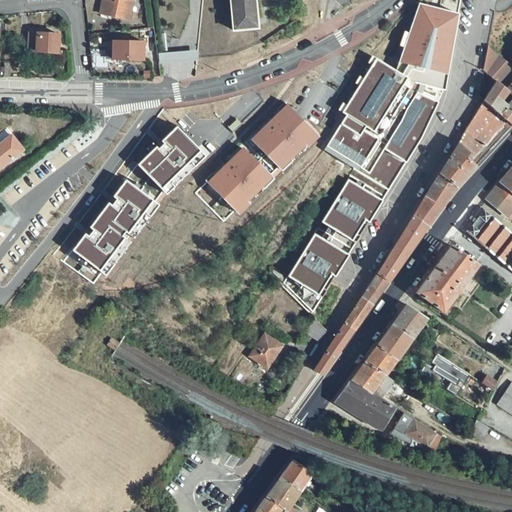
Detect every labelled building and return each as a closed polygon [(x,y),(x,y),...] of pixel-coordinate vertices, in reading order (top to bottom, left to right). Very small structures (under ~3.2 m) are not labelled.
[(133,1),(126,0),(103,0),(100,13),(129,20),(133,1)] [(255,0),(169,0),(172,27),(182,26),(184,47),(174,48),(177,71),(202,68),(200,55),(260,50),(255,0)] [(458,15),(419,4),(396,71),(413,83),(418,84),(443,91),(458,15)] [(59,34),(29,33),(28,51),(58,53),(59,34)] [(143,42),(113,41),(113,42),(113,49),(113,60),(143,60),(143,42)] [(511,64),(499,54),(486,73),(497,81),(509,92),(511,94),(511,64)] [(375,59),(344,113),(345,115),(383,140),(414,92),(418,84),(413,83),(375,59)] [(497,81),(483,102),(511,126),(511,99),(507,106),(501,101),(509,92),(497,81)] [(383,140),(361,172),(388,191),(407,162),(422,139),(438,103),(414,92),(383,140)] [(511,94),(509,92),(501,101),(507,106),(511,99),(511,94)] [(468,127),(459,143),(471,153),(467,157),(476,166),(511,127),(511,126),(483,102),(468,127)] [(250,140),(281,171),(318,138),(286,104),(250,140)] [(383,140),(345,115),(323,148),(352,167),(361,172),(383,140)] [(0,164),(1,164),(3,166),(13,158),(12,156),(22,148),(6,128),(0,133),(0,164)] [(137,167),(166,195),(204,158),(176,129),(161,143),(163,146),(157,151),(155,148),(137,167)] [(273,179),(281,171),(250,140),(242,146),(273,179)] [(454,152),(440,174),(458,187),(476,166),(467,157),(471,153),(459,143),(454,152)] [(196,192),(222,221),(233,211),(238,216),(273,179),(242,146),(207,182),(196,192)] [(22,148),(12,156),(13,158),(23,150),(22,148)] [(124,182),(157,206),(166,195),(137,167),(124,182)] [(348,180),(381,202),(388,191),(352,167),(348,180)] [(511,167),(495,189),(511,204),(511,167)] [(440,174),(424,198),(441,209),(458,187),(440,174)] [(322,222),(355,245),(381,202),(348,180),(322,222)] [(84,236),(72,252),(100,274),(105,277),(157,206),(124,182),(112,198),(115,201),(111,207),(107,205),(89,229),(92,232),(87,238),(84,236)] [(511,204),(495,189),(486,200),(506,217),(511,209),(511,204)] [(424,198),(412,217),(428,227),(441,209),(424,198)] [(511,233),(480,206),(461,229),(511,271),(511,233)] [(412,217),(377,275),(389,282),(428,227),(412,217)] [(314,234),(348,256),(355,245),(322,222),(314,234)] [(284,283),(312,312),(348,256),(314,234),(284,283)] [(451,245),(415,293),(423,299),(443,313),(479,265),(451,245)] [(69,249),(61,259),(93,283),(100,274),(72,252),(69,249)] [(377,275),(362,297),(373,305),(389,282),(377,275)] [(415,293),(411,297),(420,303),(423,299),(415,293)] [(362,297),(344,324),(354,331),(373,305),(362,297)] [(406,304),(392,324),(413,338),(426,319),(406,304)] [(314,319),(305,334),(320,342),(327,330),(314,319)] [(331,343),(315,370),(322,374),(354,331),(344,324),(331,343)] [(392,324),(376,346),(398,359),(413,338),(392,324)] [(282,346),(264,335),(250,356),(267,368),(282,346)] [(376,346),(364,362),(386,376),(398,359),(376,346)] [(301,354),(291,368),(293,370),(299,374),(309,359),(301,354)] [(429,366),(452,381),(446,389),(456,395),(469,375),(436,354),(429,366)] [(364,362),(350,381),(385,402),(399,384),(386,376),(364,362)] [(293,370),(290,375),(297,378),(299,374),(293,370)] [(486,376),(482,383),(493,390),(498,383),(486,376)] [(350,381),(335,402),(376,428),(382,429),(395,407),(385,402),(350,381)] [(511,382),(497,404),(511,414),(511,382)] [(414,419),(404,434),(413,440),(412,446),(427,449),(437,434),(414,419)] [(472,429),(468,433),(482,441),(490,428),(476,420),(472,429)] [(293,459),(280,478),(301,492),(314,473),(293,459)] [(280,478),(266,496),(283,508),(289,511),(297,511),(290,507),(301,492),(280,478)] [(266,496),(254,511),(279,511),(283,508),(266,496)]
